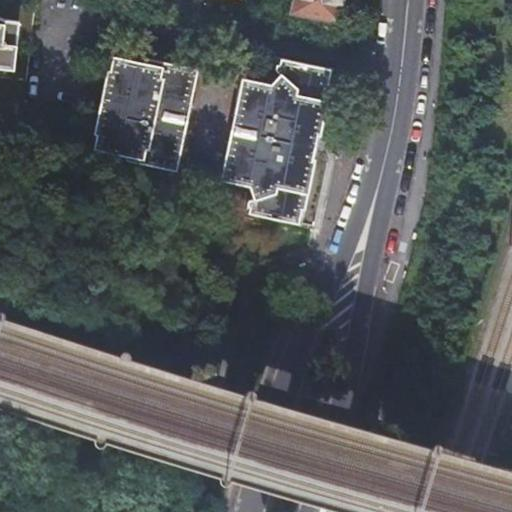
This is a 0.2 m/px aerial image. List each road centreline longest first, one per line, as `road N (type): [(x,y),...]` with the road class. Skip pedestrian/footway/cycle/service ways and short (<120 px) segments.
road 1 (residential): [(371,209),(285,381),(249,511)]
road 2 (residential): [(313,511),(350,392),(371,209)]
road 3 (residential): [(405,0),(400,69),(371,209)]
